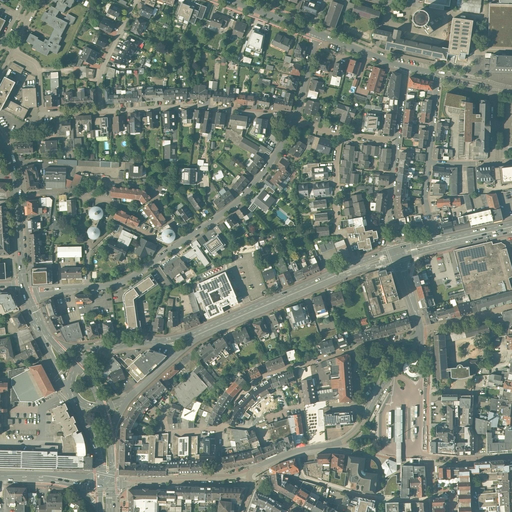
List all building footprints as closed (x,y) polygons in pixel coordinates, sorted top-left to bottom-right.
[(50,0),(56,3),(57,1),(59,2),(55,9),(57,9),(56,10),(58,11),(59,11),(63,13),(64,13),(62,12),(64,9),(65,10),(67,6),(71,8),(72,4),(71,4),(73,0),(74,1),(74,0),(73,0),(50,0)] [(511,55),(491,55),(489,72),(511,72),(511,0),(498,0),(499,2),(511,2),(511,55)] [(181,6),(180,5),(177,13),(185,15),(184,18),(189,20),(193,9),(196,3),(190,1),(187,8),(181,6)] [(310,1),(309,3),(305,1),(302,11),(306,13),(307,11),(316,15),(319,6),(315,5),(315,4),(310,1)] [(331,1),(323,24),(334,28),(341,10),(342,5),(331,1)] [(380,12),(354,4),(354,5),(353,8),(351,13),(352,14),(352,13),(354,14),(377,22),(380,12)] [(511,4),(489,4),(488,49),(511,50),(511,4)] [(121,10),(111,5),(110,6),(108,10),(108,11),(107,13),(111,14),(116,17),(117,18),(121,10)] [(199,11),(193,9),(189,20),(189,22),(195,24),(196,20),(199,21),(200,18),(202,19),(206,7),(201,5),(199,11)] [(353,8),(343,5),(342,5),(341,10),(351,13),(353,8)] [(148,8),(143,6),(140,13),(149,18),(151,14),(152,14),(153,11),(148,8)] [(57,15),(49,11),(48,14),(45,13),(41,20),(49,24),(48,25),(55,28),(52,34),(54,34),(50,41),(53,43),(50,48),(46,46),(43,44),(37,41),(38,38),(30,34),(27,42),(34,45),(32,48),(47,56),(49,50),(56,54),(60,47),(58,45),(61,38),(60,38),(67,24),(64,22),(59,20),(58,21),(54,19),(56,15),(57,15)] [(423,12),(421,11),(419,11),(417,11),(417,12),(416,13),(415,13),(414,14),(413,14),(412,16),(413,16),(412,17),(412,19),(412,20),(412,22),(413,22),(414,24),(415,25),(415,26),(417,27),(417,26),(418,27),(420,27),(421,27),(421,28),(423,27),(424,26),(426,25),(426,24),(427,24),(428,23),(427,22),(428,21),(428,20),(428,18),(428,16),(427,16),(427,15),(426,14),(425,13),(423,11),(423,12)] [(75,18),(68,14),(64,22),(67,24),(71,26),(75,18)] [(220,18),(213,15),(211,21),(210,24),(220,28),(220,27),(224,28),(225,24),(226,24),(228,18),(221,16),(220,18)] [(461,19),(453,18),(448,49),(442,48),(442,49),(441,59),(440,60),(446,61),(448,54),(459,56),(459,59),(464,60),(465,54),(468,55),(473,21),(465,20),(465,17),(461,16),(461,19)] [(140,20),(137,18),(133,25),(142,29),(145,22),(142,21),(142,20),(141,19),(140,20)] [(111,23),(104,20),(103,21),(101,25),(100,28),(110,33),(112,28),(114,27),(114,26),(114,25),(114,24),(111,23)] [(247,25),(237,21),(234,29),(233,32),(239,34),(238,36),(242,37),(244,31),(245,32),(245,30),(247,25)] [(142,29),(133,25),(131,31),(134,32),(134,33),(135,34),(135,33),(139,35),(142,29)] [(267,29),(255,25),(253,32),(258,34),(265,37),(267,29)] [(429,26),(428,27),(426,25),(424,26),(426,29),(424,30),(428,35),(433,31),(429,26)] [(442,49),(399,39),(401,31),(394,30),(393,33),(375,30),(373,38),(386,41),(385,50),(390,51),(391,48),(441,59),(442,49)] [(250,32),(245,47),(246,47),(251,49),(254,39),(256,40),(258,34),(253,32),(252,33),(250,32)] [(284,36),(277,33),(272,45),(279,48),(284,37),(284,36)] [(102,37),(100,36),(98,40),(96,43),(96,44),(104,48),(108,40),(104,38),(102,37)] [(135,40),(128,37),(125,42),(136,48),(139,42),(135,40)] [(292,41),(284,37),(279,48),(287,51),(292,41)] [(136,48),(125,42),(121,50),(132,55),(132,56),(134,53),(133,53),(135,50),(136,48)] [(306,47),(298,44),(296,50),(295,50),(294,53),(295,53),(294,56),(303,59),(306,49),(306,47)] [(99,53),(86,47),(82,56),(81,55),(79,59),(86,62),(85,62),(88,64),(89,63),(93,65),(95,61),(96,61),(97,58),(99,53)] [(132,55),(121,50),(120,49),(113,64),(121,65),(122,63),(126,65),(126,66),(128,63),(131,58),(130,58),(132,55)] [(329,62),(319,60),(317,69),(320,70),(327,71),(329,62)] [(361,63),(351,60),(347,72),(355,74),(357,75),(361,63)] [(24,68),(12,62),(9,68),(21,74),(24,68)] [(343,65),(335,63),(332,74),(340,76),(341,72),(342,72),(343,69),(342,69),(343,65)] [(301,66),(294,64),(292,70),(288,69),(287,73),(299,76),(301,66)] [(379,69),(373,67),(373,69),(373,71),(374,71),(373,73),(371,72),(370,72),(371,73),(385,77),(386,74),(384,74),(385,70),(381,69),(379,69)] [(400,75),(392,72),(392,78),(391,78),(389,98),(398,99),(400,75)] [(385,77),(371,73),(371,75),(372,76),(371,79),(369,78),(370,78),(384,82),(381,82),(381,81),(381,79),(382,79),(384,79),(385,77)] [(340,76),(332,74),(330,84),(331,85),(338,86),(340,76)] [(298,79),(288,77),(288,79),(287,83),(286,88),(295,90),(298,79)] [(421,80),(409,77),(408,87),(420,89),(420,88),(421,80)] [(258,83),(269,86),(271,80),(259,78),(258,83)] [(384,82),(370,78),(369,81),(370,82),(370,84),(367,84),(368,84),(382,88),(379,87),(380,86),(379,84),(380,84),(383,85),(384,82)] [(14,84),(4,79),(0,87),(0,108),(1,109),(2,109),(23,120),(30,108),(37,108),(36,88),(22,89),(23,102),(20,106),(7,99),(14,85),(14,84)] [(54,95),(46,96),(46,99),(46,103),(47,103),(47,107),(57,106),(57,100),(57,97),(59,97),(58,79),(51,79),(52,90),(53,90),(54,95)] [(433,82),(421,80),(420,88),(420,89),(432,90),(433,82)] [(317,82),(313,81),(312,83),(310,90),(318,92),(320,87),(321,87),(322,83),(317,82)] [(382,88),(368,84),(368,86),(368,88),(369,88),(368,90),(371,91),(371,92),(374,93),(374,92),(377,93),(378,91),(378,90),(381,91),(382,88)] [(22,89),(14,85),(7,99),(20,106),(23,102),(22,89)] [(338,86),(331,85),(330,91),(337,93),(338,86)] [(156,89),(145,90),(146,101),(164,100),(164,91),(164,90),(156,90),(156,89)] [(187,89),(179,90),(179,89),(175,89),(175,90),(175,99),(186,98),(186,96),(187,89)] [(194,90),(190,89),(190,96),(190,99),(198,99),(199,90),(194,90)] [(232,89),(226,89),(226,93),(223,93),(222,102),(230,103),(231,100),(231,94),(232,89)] [(175,90),(164,91),(164,100),(175,99),(175,90)] [(205,90),(199,90),(198,99),(207,100),(207,97),(208,91),(205,90)] [(223,93),(214,92),(214,98),(213,101),(222,102),(223,93)] [(294,94),(285,92),(285,95),(284,98),(284,101),(292,102),(294,94)] [(472,104),(465,102),(465,97),(446,93),(444,106),(464,110),(463,142),(471,142),(471,137),(472,122),(474,122),(474,118),(479,118),(479,115),(472,115),(472,104)] [(109,95),(105,96),(106,103),(114,103),(113,95),(109,95)] [(247,96),(238,95),(237,101),(237,104),(246,105),(247,96)] [(91,97),(88,97),(89,105),(96,104),(96,96),(91,97)] [(255,97),(247,96),(246,105),(254,106),(254,103),(255,97)] [(65,98),(62,98),(62,106),(76,105),(75,97),(72,98),(65,98)] [(79,97),(75,97),(76,105),(89,105),(88,97),(85,97),(79,97)] [(264,98),(259,97),(258,104),(268,107),(270,99),(268,99),(264,98)] [(398,99),(389,98),(389,102),(388,109),(397,110),(398,99)] [(279,100),(275,99),(273,108),(277,109),(277,108),(290,111),(292,102),(284,101),(283,101),(279,100)] [(415,100),(409,99),(409,101),(406,101),(406,109),(414,110),(415,100)] [(489,101),(480,100),(479,115),(479,118),(474,118),(474,122),(474,135),(479,135),(479,141),(476,141),(475,146),(478,146),(478,152),(488,153),(488,136),(489,136),(490,118),(489,118),(489,101)] [(311,102),(308,101),(305,113),(315,116),(316,116),(319,104),(311,102)] [(426,103),(423,102),(422,107),(421,106),(420,110),(422,110),(422,113),(429,113),(431,103),(426,103)] [(355,110),(339,105),(337,110),(343,112),(341,121),(349,124),(352,114),(354,115),(355,110)] [(414,110),(406,109),(404,123),(412,124),(414,110)] [(191,110),(182,111),(182,120),(186,120),(191,119),(191,111),(191,110)] [(203,111),(195,110),(195,111),(195,112),(194,118),(197,118),(202,119),(203,111)] [(174,111),(164,112),(165,127),(166,132),(174,131),(173,127),(175,127),(175,121),(175,118),(174,111)] [(203,130),(202,133),(211,134),(212,130),(209,130),(209,125),(207,125),(208,120),(211,120),(212,112),(205,111),(203,124),(203,130)] [(157,112),(146,113),(146,118),(147,123),(151,123),(152,128),(157,127),(157,112)] [(140,113),(131,113),(131,121),(130,123),(130,125),(127,126),(127,133),(130,133),(140,132),(140,121),(140,113)] [(226,114),(216,113),(215,123),(224,125),(226,114)] [(429,113),(422,113),(421,122),(428,123),(429,113)] [(396,115),(386,114),(384,133),(394,134),(396,115)] [(247,117),(231,115),(230,125),(243,127),(246,127),(246,123),(247,117)] [(83,116),(75,117),(76,125),(84,124),(83,116)] [(107,117),(100,118),(101,130),(95,130),(95,137),(109,137),(108,131),(107,132),(107,128),(108,128),(108,125),(107,117)] [(123,117),(115,117),(113,119),(113,125),(112,125),(113,131),(122,131),(124,131),(123,125),(123,117)] [(360,123),(357,123),(356,127),(356,133),(365,134),(366,123),(372,124),(372,120),(361,119),(360,121),(360,123)] [(70,121),(61,122),(61,124),(62,131),(66,131),(69,131),(70,130),(70,128),(70,122),(70,121)] [(412,124),(404,123),(402,137),(411,138),(411,134),(412,124)] [(445,124),(437,123),(436,133),(443,134),(444,134),(444,128),(445,124)] [(243,127),(230,125),(229,129),(229,135),(228,139),(239,145),(243,138),(242,137),(243,129),(243,127)] [(315,136),(310,135),(306,144),(312,146),(315,136)] [(320,138),(315,136),(312,146),(317,147),(320,138)] [(81,138),(73,139),(74,148),(82,147),(81,138)] [(249,141),(243,138),(239,145),(244,148),(249,141)] [(331,142),(320,138),(317,147),(323,149),(322,152),(327,153),(331,142)] [(297,140),(295,143),(294,144),(294,145),(290,152),(297,156),(299,152),(301,153),(305,145),(297,140)] [(57,141),(45,142),(45,144),(40,145),(40,155),(57,154),(57,141)] [(259,147),(249,141),(244,148),(253,153),(254,150),(257,152),(258,152),(260,148),(259,147)] [(32,144),(17,145),(17,149),(17,154),(33,153),(32,144)] [(266,148),(261,145),(259,147),(260,148),(258,152),(262,155),(264,152),(264,151),(266,148)] [(355,171),(349,170),(349,168),(350,168),(351,161),(353,161),(354,147),(350,146),(350,145),(345,145),(345,149),(344,149),(343,153),(344,153),(344,158),(344,160),(341,160),(341,164),(341,167),(340,167),(339,174),(343,174),(343,178),(341,178),(341,182),(345,183),(349,184),(349,183),(353,183),(357,184),(358,174),(355,174),(355,171)] [(367,146),(363,145),(363,146),(363,149),(361,149),(362,150),(362,153),(356,153),(356,158),(358,158),(358,160),(360,160),(367,161),(368,157),(367,157),(368,154),(370,154),(370,155),(373,156),(378,157),(378,154),(381,154),(381,162),(379,162),(378,169),(387,170),(388,167),(388,163),(390,164),(390,160),(390,159),(390,157),(391,157),(391,152),(391,149),(386,149),(382,148),(382,149),(379,149),(379,147),(371,146),(371,145),(367,145),(367,146)] [(166,146),(165,146),(165,158),(175,158),(175,146),(170,146),(166,146)] [(273,149),(268,146),(266,148),(264,151),(264,152),(269,155),(271,151),(273,149)] [(442,149),(435,148),(433,159),(441,159),(441,152),(442,149)] [(411,154),(401,153),(400,160),(409,161),(410,161),(410,159),(411,154)] [(265,161),(256,154),(253,158),(254,159),(253,162),(260,168),(265,161)] [(290,164),(282,158),(278,165),(281,167),(282,167),(285,170),(286,168),(290,164)] [(112,162),(57,160),(57,164),(66,164),(66,165),(69,165),(112,168),(112,162)] [(367,161),(360,160),(359,167),(368,168),(368,165),(369,165),(369,161),(367,161)] [(260,168),(253,162),(251,164),(247,161),(246,162),(245,164),(249,167),(256,173),(260,168)] [(34,165),(22,168),(24,174),(26,183),(26,190),(39,189),(38,182),(34,183),(33,178),(31,172),(35,171),(34,165)] [(511,165),(499,167),(499,168),(500,179),(501,184),(511,182),(511,165)] [(138,167),(134,167),(134,166),(130,166),(130,176),(133,176),(133,178),(138,178),(138,177),(142,177),(142,170),(142,167),(138,166),(138,167)] [(256,173),(249,167),(246,170),(253,176),(256,173)] [(285,170),(282,167),(281,167),(276,174),(283,180),(289,173),(290,171),(286,168),(285,170)] [(318,168),(312,168),(312,172),(313,179),(328,178),(328,172),(326,172),(326,167),(318,168)] [(408,168),(399,167),(398,174),(407,175),(408,172),(408,168)] [(449,168),(433,167),(432,176),(444,177),(449,178),(449,168)] [(494,167),(476,168),(477,182),(485,181),(486,184),(490,184),(490,181),(495,180),(494,179),(494,168),(494,167)] [(66,168),(46,168),(46,176),(46,182),(46,188),(65,189),(66,168)] [(181,181),(184,181),(183,184),(196,185),(196,181),(197,181),(197,172),(196,172),(196,169),(184,168),(184,172),(182,172),(181,181)] [(82,176),(75,174),(71,185),(78,188),(82,176)] [(276,174),(270,181),(279,188),(282,184),(280,183),(283,180),(276,174)] [(407,175),(398,174),(398,181),(407,182),(407,177),(407,175)] [(242,175),(238,180),(245,186),(249,181),(242,175)] [(379,176),(379,177),(378,184),(388,185),(389,177),(379,176)] [(238,180),(232,187),(239,193),(245,186),(238,180)] [(320,184),(312,185),(313,189),(313,188),(314,195),(321,194),(320,184)] [(328,184),(320,184),(321,194),(329,194),(328,189),(329,189),(329,185),(328,185),(328,184)] [(443,185),(434,184),(433,192),(444,193),(445,185),(443,185)] [(78,188),(71,185),(67,196),(75,197),(78,188)] [(307,186),(299,186),(299,188),(299,192),(300,196),(307,195),(307,186)] [(373,187),(365,186),(368,197),(374,196),(372,190),(373,187)] [(136,190),(112,187),(111,197),(135,200),(136,190)] [(406,189),(397,188),(396,196),(405,197),(405,193),(406,189)] [(264,193),(255,203),(261,208),(267,201),(268,202),(273,196),(265,189),(263,192),(264,193)] [(142,190),(136,190),(135,200),(139,200),(142,205),(151,199),(146,193),(145,192),(143,191),(142,190)] [(223,195),(221,196),(226,204),(234,198),(229,191),(223,195)] [(195,193),(192,195),(192,194),(187,198),(189,201),(190,201),(196,210),(203,205),(199,199),(201,198),(198,194),(197,195),(195,193)] [(360,194),(351,196),(352,201),(344,202),(345,209),(344,209),(345,216),(348,215),(349,220),(365,217),(366,217),(363,202),(362,202),(361,199),(360,194)] [(387,195),(377,194),(376,204),(375,211),(381,212),(385,212),(387,195)] [(497,199),(496,194),(486,195),(489,205),(490,210),(493,222),(503,220),(500,209),(499,209),(497,199)] [(469,195),(463,195),(467,211),(472,209),(469,195)] [(486,195),(480,195),(483,206),(489,205),(486,195)] [(220,196),(213,202),(219,209),(226,204),(221,196),(220,196)] [(405,197),(396,196),(396,198),(396,205),(397,209),(398,218),(409,216),(407,207),(407,200),(406,200),(406,197),(405,197)] [(49,197),(46,197),(46,207),(42,208),(42,213),(41,213),(41,217),(42,217),(50,217),(52,200),(49,197)] [(449,199),(437,200),(437,207),(438,207),(438,208),(450,206),(449,199)] [(37,200),(27,200),(28,214),(38,213),(38,208),(37,200)] [(67,202),(59,202),(59,211),(67,211),(68,215),(76,215),(75,200),(66,201),(67,202)] [(315,201),(313,201),(313,202),(314,209),(326,207),(326,208),(326,200),(325,200),(315,201)] [(151,202),(143,208),(145,211),(144,212),(145,214),(156,206),(154,203),(153,204),(151,202)] [(184,205),(176,212),(178,215),(180,214),(184,220),(185,221),(192,216),(184,205)] [(97,206),(96,206),(94,206),(93,207),(92,207),(88,207),(89,219),(92,220),(91,222),(90,221),(91,229),(90,229),(90,230),(89,231),(89,232),(89,233),(89,234),(89,235),(90,236),(91,237),(92,238),(93,243),(95,238),(96,238),(97,237),(98,237),(98,236),(99,236),(99,235),(99,234),(99,233),(99,232),(99,231),(98,230),(100,226),(97,225),(98,223),(101,224),(106,209),(102,209),(101,208),(100,207),(99,207),(99,206),(97,206)] [(156,206),(145,214),(148,217),(149,216),(150,218),(159,212),(157,210),(158,209),(156,206)] [(243,207),(236,212),(241,219),(243,217),(246,215),(248,214),(243,207)] [(121,211),(117,209),(113,219),(125,224),(126,222),(129,215),(125,213),(126,212),(121,210),(121,211)] [(490,210),(479,212),(482,225),(493,222),(490,210)] [(159,212),(150,218),(152,220),(151,221),(153,224),(163,216),(161,213),(160,214),(159,212)] [(479,212),(468,215),(471,227),(482,225),(479,212)] [(320,214),(314,215),(315,222),(316,222),(319,222),(327,221),(328,221),(327,213),(320,214)] [(132,215),(132,216),(129,215),(126,222),(128,223),(134,226),(135,226),(137,227),(141,220),(138,219),(138,218),(132,215)] [(232,215),(225,219),(227,223),(226,224),(229,228),(232,226),(237,222),(232,215)] [(468,215),(457,217),(458,220),(452,222),(454,231),(471,227),(468,215)] [(163,216),(153,224),(155,227),(156,226),(157,228),(166,222),(164,220),(165,219),(163,216)] [(349,220),(347,220),(347,224),(346,224),(347,228),(355,227),(355,228),(363,226),(366,226),(365,217),(349,220)] [(7,218),(0,218),(0,233),(8,233),(8,218),(7,218)] [(448,218),(440,220),(444,234),(454,231),(452,222),(449,222),(448,218)] [(30,219),(28,219),(29,229),(37,229),(37,224),(38,224),(38,223),(38,219),(30,219)] [(120,225),(114,223),(111,230),(117,233),(120,225)] [(223,223),(218,227),(221,231),(226,228),(223,223)] [(169,224),(160,230),(156,239),(165,243),(167,243),(168,243),(170,243),(172,243),(173,242),(173,241),(174,241),(175,240),(175,239),(176,237),(176,235),(175,233),(174,231),(173,230),(169,224)] [(317,228),(316,228),(317,236),(320,236),(329,235),(328,227),(319,227),(317,228)] [(133,235),(122,230),(119,238),(125,241),(123,246),(128,248),(133,235)] [(365,232),(359,233),(360,242),(357,242),(358,250),(363,249),(363,251),(371,249),(370,243),(374,242),(373,240),(378,239),(376,231),(373,232),(372,230),(365,232)] [(8,233),(0,233),(0,255),(10,255),(8,233)] [(39,234),(29,235),(29,246),(40,246),(39,234)] [(218,234),(204,244),(208,249),(207,249),(209,251),(210,252),(220,245),(221,247),(225,244),(218,234)] [(142,238),(135,253),(146,258),(148,254),(152,256),(153,253),(154,253),(156,249),(155,249),(157,246),(152,244),(152,243),(142,238)] [(123,246),(111,240),(106,251),(112,254),(113,251),(120,254),(118,260),(122,261),(128,248),(123,246)] [(332,241),(323,244),(319,246),(321,253),(334,248),(332,241)] [(467,295),(510,283),(508,278),(511,277),(511,274),(505,245),(501,243),(501,242),(492,244),(491,242),(459,249),(459,250),(454,251),(454,250),(459,273),(463,289),(464,292),(465,296),(467,295)] [(40,246),(29,246),(30,263),(38,263),(38,262),(40,262),(40,261),(45,261),(45,255),(40,256),(40,246)] [(81,246),(57,247),(57,257),(65,257),(76,257),(80,257),(81,257),(81,246)] [(196,246),(183,256),(186,260),(195,254),(204,267),(209,263),(198,248),(197,246),(196,246)] [(76,257),(65,257),(65,268),(61,268),(62,278),(77,278),(77,279),(81,279),(81,278),(82,278),(81,271),(81,267),(77,268),(76,268),(76,261),(76,257)] [(180,258),(172,263),(181,275),(188,270),(184,263),(180,258)] [(278,273),(278,274),(284,287),(293,283),(291,278),(290,276),(289,276),(288,274),(286,267),(285,264),(284,262),(283,261),(276,265),(278,273)] [(172,263),(165,269),(168,274),(173,280),(176,278),(181,275),(172,263)] [(313,265),(309,266),(312,274),(313,274),(320,271),(317,263),(313,265)] [(304,268),(301,270),(304,277),(312,274),(309,266),(307,267),(304,268)] [(272,270),(263,273),(266,281),(270,280),(269,279),(275,277),(272,270)] [(294,272),(294,273),(297,281),(304,278),(304,277),(301,270),(294,272)] [(379,270),(363,274),(365,281),(371,279),(379,277),(377,272),(380,271),(379,270)] [(397,300),(390,274),(387,275),(386,273),(385,270),(380,271),(377,272),(379,277),(386,303),(391,302),(397,300)] [(37,271),(31,272),(32,286),(53,285),(52,271),(50,271),(37,271)] [(238,302),(236,297),(229,281),(225,272),(198,284),(198,285),(200,290),(197,292),(209,319),(223,312),(221,308),(229,305),(230,306),(238,302)] [(391,272),(386,273),(387,275),(390,274),(397,300),(399,300),(391,272)] [(422,274),(413,277),(416,287),(425,285),(429,283),(427,278),(423,279),(422,274)] [(130,291),(127,293),(126,294),(125,296),(125,297),(125,298),(125,299),(125,302),(123,303),(127,332),(136,331),(138,331),(134,299),(139,296),(140,297),(158,284),(152,275),(134,288),(133,287),(129,289),(130,291)] [(386,303),(379,277),(371,279),(375,292),(371,293),(372,298),(376,296),(381,314),(393,310),(391,302),(386,303)] [(376,296),(372,298),(371,293),(375,292),(371,279),(365,281),(363,281),(373,316),(381,314),(376,296)] [(510,283),(467,295),(470,302),(472,312),(477,310),(478,311),(478,309),(498,304),(497,302),(499,302),(502,301),(503,303),(511,300),(511,290),(511,289),(510,283)] [(425,285),(416,287),(419,299),(428,296),(427,292),(429,292),(428,289),(427,290),(426,286),(425,287),(425,285)] [(192,288),(187,289),(191,303),(196,302),(192,288)] [(0,304),(2,305),(5,313),(18,308),(13,296),(12,297),(11,294),(10,295),(9,293),(8,293),(8,292),(0,292),(0,304)] [(341,292),(334,294),(334,295),(329,297),(332,305),(339,303),(339,304),(344,302),(341,292)] [(459,293),(448,296),(450,301),(454,299),(465,296),(464,292),(459,293)] [(465,296),(454,299),(455,302),(456,305),(460,315),(472,312),(470,302),(467,295),(465,296)] [(428,296),(419,299),(422,309),(430,307),(431,306),(428,296)] [(321,297),(313,300),(314,304),(313,305),(317,318),(328,314),(325,304),(324,304),(321,297)] [(53,299),(50,300),(48,301),(47,300),(45,301),(44,303),(45,304),(43,305),(42,306),(43,309),(44,312),(44,313),(45,317),(46,317),(47,320),(46,320),(47,320),(58,316),(53,299)] [(196,302),(191,303),(194,315),(196,314),(200,313),(196,302)] [(83,303),(77,305),(80,317),(86,315),(83,303)] [(302,304),(289,308),(290,311),(287,312),(288,316),(292,328),(310,322),(311,322),(309,314),(307,310),(306,306),(303,307),(302,304)] [(431,312),(430,307),(422,309),(425,319),(427,319),(429,324),(434,323),(434,322),(438,321),(435,311),(431,312)] [(447,310),(446,310),(447,313),(449,313),(450,318),(456,317),(454,308),(447,310)] [(445,309),(435,311),(438,321),(450,318),(449,313),(447,313),(446,310),(445,309)] [(511,309),(501,313),(501,314),(502,314),(505,327),(506,336),(508,336),(509,321),(511,321),(511,309)] [(37,351),(19,312),(6,318),(24,357),(37,351)] [(177,312),(169,312),(169,317),(168,317),(169,321),(168,321),(168,326),(177,326),(177,312)] [(277,312),(274,313),(275,314),(270,316),(273,323),(274,326),(275,326),(276,329),(280,327),(279,324),(283,322),(281,319),(282,319),(280,315),(278,312),(277,312)] [(194,315),(183,319),(186,325),(184,325),(186,330),(193,327),(195,326),(200,323),(199,320),(196,314),(194,315)] [(58,316),(47,320),(52,332),(60,328),(63,327),(63,326),(62,324),(64,323),(61,316),(58,316)] [(156,318),(155,318),(155,322),(155,325),(154,325),(153,331),(162,332),(163,319),(162,319),(156,318)] [(259,320),(256,321),(256,322),(252,323),(255,328),(255,330),(255,331),(255,332),(256,333),(258,338),(263,336),(264,337),(265,337),(266,337),(267,337),(268,337),(268,336),(268,335),(269,335),(269,334),(268,333),(269,333),(267,328),(267,326),(266,325),(265,324),(263,319),(259,320)] [(408,319),(400,321),(403,331),(411,329),(408,319)] [(20,359),(2,320),(0,320),(0,349),(7,364),(20,359)] [(400,321),(394,323),(397,332),(403,331),(400,321)] [(469,323),(467,324),(466,325),(466,326),(464,327),(463,325),(462,325),(460,325),(459,326),(459,328),(456,328),(456,327),(455,326),(452,327),(452,328),(452,329),(449,330),(449,329),(448,328),(445,329),(445,330),(445,331),(442,332),(442,330),(441,330),(438,330),(438,331),(438,333),(439,334),(441,334),(441,333),(475,325),(478,325),(478,322),(477,321),(474,322),(473,323),(474,324),(471,325),(470,324),(469,323)] [(65,326),(63,326),(63,327),(60,328),(67,341),(82,337),(78,322),(65,326)] [(108,323),(103,324),(103,327),(104,330),(104,334),(113,333),(113,331),(112,325),(112,322),(111,322),(108,323)] [(95,323),(86,326),(87,330),(88,334),(88,333),(89,337),(99,335),(97,331),(98,331),(97,327),(96,327),(95,323)] [(394,323),(388,324),(390,334),(397,332),(394,323)] [(388,324),(379,327),(380,333),(381,333),(382,336),(390,334),(388,324)] [(378,325),(370,328),(371,330),(373,339),(382,336),(381,333),(380,333),(379,327),(378,325)] [(475,325),(464,328),(466,337),(478,335),(475,325)] [(487,325),(479,327),(478,325),(475,325),(478,335),(484,333),(489,332),(488,328),(487,325)] [(245,327),(239,330),(239,329),(237,330),(237,331),(232,333),(237,344),(244,341),(244,342),(245,342),(246,343),(247,342),(248,342),(249,341),(249,340),(249,339),(249,338),(250,338),(245,327)] [(464,328),(441,333),(441,334),(441,335),(444,335),(444,340),(451,339),(452,341),(466,337),(464,328)] [(336,329),(319,334),(321,339),(337,334),(336,329)] [(371,330),(361,333),(364,342),(373,339),(371,330)] [(364,342),(361,333),(354,335),(356,339),(357,344),(364,342)] [(441,335),(434,335),(437,379),(448,378),(447,368),(446,368),(444,340),(444,335),(441,335)] [(211,345),(221,357),(224,355),(226,357),(232,353),(229,350),(230,349),(226,343),(225,341),(226,340),(224,336),(220,339),(220,338),(211,345)] [(337,339),(336,339),(337,341),(339,349),(348,346),(346,338),(345,337),(337,339)] [(331,340),(319,344),(322,354),(334,350),(331,340)] [(232,353),(226,357),(224,355),(221,357),(215,362),(214,361),(208,365),(209,366),(210,365),(221,378),(239,361),(234,350),(232,344),(230,341),(226,343),(230,349),(229,350),(232,353)] [(221,357),(211,345),(210,343),(207,345),(206,344),(197,351),(204,360),(208,365),(214,361),(215,362),(221,357)] [(145,352),(141,355),(140,354),(133,361),(131,359),(132,358),(130,356),(128,358),(127,358),(124,361),(129,367),(126,369),(137,382),(141,379),(142,379),(146,375),(149,372),(150,372),(153,369),(154,368),(153,368),(157,365),(161,362),(161,361),(164,359),(165,358),(164,355),(164,354),(163,354),(159,353),(159,352),(159,353),(154,351),(149,350),(149,349),(149,350),(148,352),(147,352),(146,352),(145,352)] [(294,350),(286,352),(289,361),(297,359),(294,350)] [(347,355),(331,359),(332,366),(330,366),(331,378),(331,380),(340,379),(351,378),(349,356),(347,355)] [(109,363),(103,368),(100,364),(95,368),(101,375),(109,368),(117,361),(113,357),(111,359),(112,360),(109,363)] [(282,357),(265,363),(268,372),(285,366),(283,361),(282,357)] [(106,359),(100,364),(103,368),(109,363),(106,359)] [(208,365),(204,360),(199,364),(200,364),(203,368),(219,386),(220,387),(222,384),(209,366),(208,365)] [(117,361),(109,368),(113,373),(121,365),(117,361)] [(200,364),(193,371),(197,374),(203,368),(200,364)] [(55,392),(41,365),(30,367),(45,397),(55,392)] [(45,397),(30,367),(29,366),(8,371),(8,378),(8,383),(8,389),(11,389),(11,402),(34,402),(45,397)] [(174,366),(159,380),(165,387),(170,383),(169,383),(167,381),(178,370),(174,366)] [(460,371),(459,371),(458,371),(457,370),(456,369),(456,368),(450,368),(447,368),(447,371),(450,371),(451,378),(454,378),(457,379),(459,379),(463,378),(464,378),(467,378),(469,377),(469,367),(463,367),(463,368),(463,369),(462,369),(462,370),(461,370),(461,371),(460,371)] [(219,386),(203,368),(197,374),(196,375),(207,387),(212,392),(219,386)] [(257,368),(248,372),(252,380),(261,375),(257,368)] [(113,373),(110,374),(114,382),(125,378),(121,369),(113,373)] [(242,369),(240,372),(238,371),(234,375),(238,378),(234,382),(241,388),(247,383),(242,378),(245,374),(242,369)] [(175,388),(170,392),(181,405),(184,408),(193,400),(207,387),(196,375),(197,374),(193,371),(175,388)] [(292,371),(285,374),(288,383),(295,380),(292,371)] [(285,374),(277,376),(280,386),(288,383),(285,374)] [(492,374),(491,375),(489,375),(487,386),(495,387),(496,385),(498,386),(498,384),(500,384),(502,383),(502,381),(493,379),(494,375),(492,374)] [(277,376),(269,379),(273,388),(280,386),(277,376)] [(114,382),(110,378),(107,381),(116,390),(119,387),(114,382)] [(340,379),(338,379),(338,388),(337,388),(337,390),(337,392),(339,392),(339,399),(339,402),(352,401),(351,387),(351,378),(340,379)] [(448,378),(437,379),(437,387),(449,387),(449,378),(448,378)] [(269,379),(264,382),(266,385),(255,392),(260,401),(272,394),(274,393),(273,388),(269,379)] [(312,379),(301,381),(305,405),(316,403),(314,391),(313,385),(312,379)] [(340,379),(331,380),(332,387),(332,389),(337,388),(338,388),(338,379),(340,379)] [(511,380),(507,379),(504,379),(503,385),(503,391),(511,392),(511,380)] [(159,380),(144,393),(152,402),(167,389),(165,387),(159,380)] [(0,430),(1,431),(1,427),(1,412),(7,412),(7,409),(1,409),(2,392),(4,392),(4,389),(8,389),(8,383),(0,382),(0,430)] [(175,388),(170,382),(169,383),(170,383),(165,387),(167,389),(170,392),(175,388)] [(241,388),(234,382),(232,383),(239,390),(241,388)] [(239,390),(232,383),(225,391),(233,397),(239,390)] [(337,388),(332,389),(332,392),(327,393),(317,394),(317,393),(316,391),(314,392),(314,391),(316,403),(316,402),(339,399),(339,392),(337,392),(337,390),(337,388)] [(225,391),(216,403),(213,402),(211,408),(214,409),(222,412),(233,397),(225,391)] [(511,392),(503,391),(502,395),(502,399),(505,400),(511,401),(511,392)] [(142,396),(141,395),(139,397),(139,398),(132,407),(142,413),(145,411),(147,410),(147,409),(153,402),(152,402),(144,393),(142,396)] [(457,394),(441,394),(441,402),(443,402),(443,403),(444,404),(447,404),(451,404),(455,404),(457,404),(457,396),(457,394)] [(457,396),(457,404),(457,426),(463,426),(464,426),(471,427),(473,399),(476,399),(476,396),(476,395),(472,395),(457,396)] [(499,399),(498,399),(490,398),(490,412),(493,413),(498,414),(503,416),(505,400),(502,399),(501,400),(499,399)] [(193,400),(184,408),(197,413),(198,409),(203,411),(205,405),(193,400)] [(511,401),(505,400),(503,416),(504,416),(511,416),(511,401)] [(65,403),(54,408),(56,412),(54,412),(55,414),(54,415),(56,420),(58,419),(59,423),(62,421),(64,424),(62,425),(63,427),(62,428),(64,433),(64,434),(65,436),(78,430),(76,424),(75,425),(74,423),(76,422),(73,416),(70,417),(68,411),(67,412),(66,410),(68,409),(65,403)] [(181,406),(172,403),(170,410),(169,410),(167,417),(168,424),(175,423),(178,423),(181,423),(180,419),(181,417),(184,408),(181,405),(181,406)] [(264,415),(258,404),(253,406),(258,417),(261,424),(266,422),(264,415)] [(451,404),(447,404),(447,409),(446,410),(446,413),(447,414),(447,424),(445,424),(445,425),(444,425),(444,426),(443,427),(436,426),(436,437),(453,437),(453,427),(455,426),(457,426),(457,404),(455,404),(451,404)] [(206,406),(205,405),(203,411),(212,414),(214,409),(211,408),(206,406)] [(243,410),(236,405),(230,413),(238,418),(239,418),(242,414),(241,413),(243,411),(243,410)] [(132,407),(125,418),(120,427),(130,429),(134,423),(138,416),(142,418),(144,415),(142,413),(132,407)] [(197,413),(184,408),(181,417),(184,419),(183,421),(187,423),(188,420),(194,422),(197,413)] [(222,412),(214,409),(212,414),(208,423),(217,426),(222,412)] [(330,413),(323,414),(324,426),(336,425),(336,427),(340,426),(340,424),(353,423),(352,415),(352,413),(352,411),(330,413)] [(490,412),(489,412),(488,418),(488,420),(487,420),(487,429),(491,429),(491,427),(497,427),(497,424),(498,418),(492,417),(493,413),(490,412)] [(238,418),(230,413),(226,422),(231,425),(231,424),(235,425),(236,424),(238,424),(239,421),(237,421),(238,418)] [(301,416),(293,417),(294,420),(296,435),(303,433),(301,416)] [(511,416),(504,416),(502,424),(503,424),(506,425),(511,426),(511,416)] [(480,419),(475,418),(475,428),(477,433),(487,434),(487,429),(487,420),(480,419)] [(288,419),(267,425),(273,443),(282,440),(285,450),(295,447),(293,440),(288,421),(288,419)] [(294,420),(288,421),(293,440),(301,439),(302,438),(303,436),(303,433),(296,435),(294,420)] [(487,437),(511,435),(511,426),(506,425),(505,427),(497,427),(497,430),(491,429),(487,429),(487,434),(487,437)] [(130,429),(120,427),(120,440),(132,440),(132,436),(132,433),(131,433),(131,429),(130,429)] [(245,430),(231,429),(233,435),(234,442),(235,446),(231,447),(232,449),(232,450),(233,455),(236,466),(255,462),(245,430)] [(257,439),(254,430),(250,432),(249,430),(245,430),(255,462),(265,458),(261,449),(257,439)] [(65,445),(85,443),(84,439),(83,436),(82,433),(81,432),(77,434),(76,432),(65,437),(65,445)] [(168,433),(155,434),(155,435),(149,435),(149,450),(148,454),(148,465),(166,466),(166,462),(167,455),(168,433)] [(225,434),(222,433),(222,436),(222,438),(234,442),(233,435),(225,434)] [(463,433),(457,433),(457,437),(456,443),(464,442),(464,439),(464,433),(463,433)] [(473,433),(464,433),(464,439),(467,438),(467,442),(464,442),(465,454),(474,454),(473,441),(474,441),(473,435),(473,433)] [(145,435),(137,435),(137,436),(137,440),(142,440),(142,444),(142,447),(146,447),(146,443),(145,443),(145,436),(145,435)] [(511,435),(487,437),(487,447),(511,445),(511,435)] [(188,436),(178,437),(178,456),(178,461),(188,460),(188,436)] [(197,436),(188,436),(188,460),(190,460),(195,460),(195,455),(197,455),(197,436)] [(436,437),(433,437),(432,438),(432,442),(431,442),(431,452),(436,452),(436,453),(457,455),(456,444),(452,443),(452,441),(453,441),(453,437),(436,437)] [(215,439),(203,438),(203,455),(199,455),(199,461),(202,461),(215,461),(215,439)] [(120,440),(119,440),(119,444),(120,444),(120,450),(130,450),(130,444),(133,445),(133,442),(133,440),(132,440),(120,440)] [(282,440),(273,443),(273,444),(276,453),(285,450),(282,440)] [(464,442),(456,443),(456,444),(457,455),(465,454),(464,442)] [(85,443),(65,445),(65,456),(84,456),(86,456),(86,450),(85,446),(85,443)] [(265,448),(261,449),(265,458),(276,453),(273,444),(265,448)] [(511,445),(487,447),(487,453),(511,451),(511,445)] [(39,451),(0,450),(0,467),(38,468),(39,451)] [(130,450),(120,450),(119,464),(130,464),(130,450)] [(57,451),(39,451),(38,468),(57,468),(57,456),(57,451)] [(148,454),(136,453),(136,465),(148,465),(148,454)] [(330,454),(317,454),(318,462),(318,464),(322,463),(321,471),(329,471),(329,470),(330,454)] [(344,455),(332,454),(331,467),(334,468),(333,469),(337,469),(337,472),(341,472),(342,472),(344,455)] [(197,455),(195,455),(195,460),(190,460),(190,473),(203,472),(202,461),(199,461),(199,455),(197,455)] [(233,455),(221,458),(223,469),(236,466),(233,455)] [(84,469),(84,456),(65,456),(61,456),(57,456),(57,468),(84,469)] [(84,456),(84,469),(84,470),(92,470),(93,456),(89,456),(87,456),(86,456),(84,456)] [(369,459),(365,459),(365,458),(348,456),(347,468),(351,468),(351,470),(351,472),(352,474),(352,475),(351,476),(350,481),(356,482),(357,481),(358,482),(360,483),(361,484),(364,484),(363,491),(363,492),(375,493),(377,473),(376,473),(377,470),(376,469),(376,468),(376,467),(376,466),(376,465),(375,464),(374,463),(373,462),(372,461),(371,460),(370,460),(369,459)] [(376,460),(365,458),(365,459),(369,459),(370,460),(371,460),(372,461),(373,462),(374,463),(375,464),(376,465),(376,466),(376,467),(376,468),(376,469),(377,470),(376,473),(377,473),(375,493),(363,492),(363,491),(362,491),(362,492),(376,494),(378,473),(376,460)] [(295,459),(287,461),(290,471),(291,474),(299,472),(295,459)] [(188,460),(178,461),(178,474),(190,473),(190,460),(188,460)] [(502,466),(508,465),(507,463),(506,461),(504,460),(503,460),(502,460),(498,460),(498,461),(489,461),(490,468),(494,468),(499,468),(503,468),(502,466)] [(171,462),(166,462),(166,466),(166,473),(178,474),(178,461),(171,462)] [(287,461),(278,464),(270,468),(271,474),(277,473),(283,474),(283,473),(290,471),(287,461)] [(395,463),(387,461),(383,466),(386,476),(395,470),(395,465),(395,463)] [(487,462),(475,462),(474,464),(474,466),(474,474),(478,473),(479,473),(479,469),(490,468),(489,461),(487,461),(487,462)] [(318,462),(306,464),(307,469),(308,476),(321,480),(321,471),(322,463),(318,464),(318,462)] [(119,464),(119,474),(123,475),(123,474),(135,475),(136,465),(130,464),(119,464)] [(148,465),(136,465),(135,475),(147,475),(148,465)] [(166,466),(148,465),(147,475),(166,475),(166,473),(166,466)] [(412,466),(402,466),(402,483),(401,495),(401,496),(408,497),(408,488),(406,488),(406,478),(410,478),(413,478),(413,476),(413,471),(412,471),(412,466)] [(424,467),(412,466),(412,471),(413,471),(413,476),(416,476),(416,478),(424,477),(424,467)] [(446,468),(438,468),(438,472),(438,478),(454,478),(459,477),(459,482),(457,482),(458,506),(458,511),(470,511),(470,506),(470,502),(469,481),(469,477),(469,474),(474,474),(474,466),(446,468)] [(356,482),(350,481),(351,476),(352,475),(352,474),(351,472),(351,470),(351,468),(347,468),(346,473),(344,487),(356,490),(362,491),(363,491),(364,484),(361,484),(360,483),(358,482),(357,481),(356,482)] [(511,470),(503,472),(501,472),(501,480),(505,480),(511,479),(511,470)] [(329,471),(321,471),(321,480),(329,482),(329,476),(329,471)] [(283,474),(277,473),(271,474),(272,487),(279,491),(280,488),(281,485),(281,483),(283,483),(286,483),(286,481),(287,477),(282,476),(283,474)] [(479,473),(478,473),(479,481),(492,481),(497,481),(497,473),(494,473),(490,473),(479,473)] [(394,475),(393,475),(392,476),(391,477),(390,477),(390,478),(389,479),(388,480),(386,480),(386,484),(386,485),(385,488),(384,490),(384,495),(391,495),(391,492),(396,492),(396,496),(396,495),(398,496),(398,495),(401,495),(402,483),(396,483),(396,475),(395,475),(394,475)] [(334,478),(329,476),(329,482),(341,486),(343,480),(340,479),(334,478)] [(413,478),(410,478),(410,487),(415,487),(417,487),(425,487),(424,477),(416,478),(413,478)] [(511,479),(505,480),(501,480),(497,481),(492,481),(492,484),(497,484),(498,484),(498,490),(498,491),(511,490),(511,479)] [(286,483),(283,483),(283,485),(282,485),(281,485),(280,488),(279,491),(285,495),(292,483),(290,482),(289,483),(286,481),(286,483)] [(315,485),(303,481),(299,488),(292,499),(303,505),(309,495),(315,485)] [(294,484),(292,483),(285,495),(292,499),(299,488),(294,486),(294,484)] [(315,485),(309,495),(313,498),(320,486),(315,485)] [(191,487),(183,487),(183,497),(191,497),(191,487)] [(199,487),(191,487),(191,497),(191,501),(194,501),(194,499),(199,499),(199,487)] [(425,487),(417,487),(417,497),(425,496),(425,487)] [(15,488),(6,488),(6,506),(7,506),(9,506),(9,507),(15,507),(15,501),(15,488)] [(26,488),(15,488),(15,501),(24,501),(26,501),(26,488)] [(221,488),(212,488),(212,500),(215,499),(220,499),(220,498),(221,488)] [(233,498),(233,488),(221,488),(220,498),(231,498),(233,498)] [(233,488),(233,498),(236,498),(236,500),(242,500),(243,497),(245,492),(245,488),(233,488)] [(143,490),(129,490),(128,496),(129,496),(129,499),(128,511),(156,511),(157,490),(143,490)] [(165,511),(166,490),(157,490),(156,511),(165,511)] [(176,490),(166,490),(165,511),(175,511),(175,497),(176,490)] [(269,497),(256,492),(248,511),(255,511),(258,505),(264,507),(264,506),(269,497)] [(327,495),(320,492),(319,496),(317,500),(319,501),(321,498),(325,500),(327,495)] [(478,494),(479,507),(485,507),(492,506),(499,505),(498,498),(498,492),(496,493),(491,493),(484,494),(478,494)] [(36,493),(28,493),(28,500),(33,500),(33,502),(36,502),(36,498),(36,493)] [(60,495),(49,494),(49,497),(47,497),(47,506),(47,507),(52,507),(52,511),(56,511),(61,511),(61,508),(62,508),(62,497),(60,497),(60,495)] [(355,497),(346,494),(342,504),(348,505),(352,507),(354,502),(355,497)] [(313,498),(309,495),(303,505),(311,510),(317,500),(313,498)] [(511,496),(498,498),(499,505),(511,504),(511,496)] [(183,497),(175,497),(175,511),(183,511),(184,511),(183,497)] [(276,501),(269,497),(264,506),(271,510),(276,501)] [(444,511),(444,497),(435,498),(435,500),(433,502),(432,502),(432,511),(444,511)] [(321,498),(319,501),(317,500),(311,510),(314,511),(321,511),(326,505),(327,502),(325,501),(325,500),(321,498)] [(376,511),(376,501),(358,498),(356,504),(354,511),(376,511)] [(220,501),(219,501),(218,509),(217,511),(230,511),(231,510),(232,510),(233,503),(233,502),(231,502),(220,501)] [(271,510),(270,511),(280,511),(282,507),(283,505),(276,501),(271,510)]
